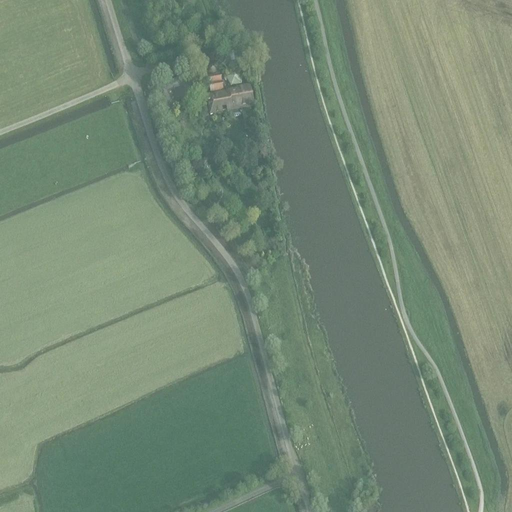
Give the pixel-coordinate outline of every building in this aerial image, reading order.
[(227,60),(236,63),(236,53),(226,55),(227,60)] [(207,68),(207,69),(207,70),(207,71),(208,71),(208,72),(209,72),(209,73),(210,73),(211,73),(211,74),(212,74),(213,74),(213,73),(214,73),(215,73),(215,72),(216,72),(216,71),(217,71),(217,70),(217,69),(217,68),(217,67),(216,66),(216,65),(215,65),(214,64),(213,64),(212,64),(211,64),(210,64),(209,64),(209,65),(208,65),(208,66),(207,67),(207,68)] [(226,78),(231,87),(242,84),(242,74),(233,70),(226,78)] [(209,94),(222,92),(219,76),(206,79),(209,94)] [(164,92),(183,85),(181,79),(155,89),(165,115),(180,109),(177,101),(169,104),(164,92)] [(209,116),(252,108),(249,88),(240,89),(240,90),(235,91),(236,93),(206,99),(209,116)]
